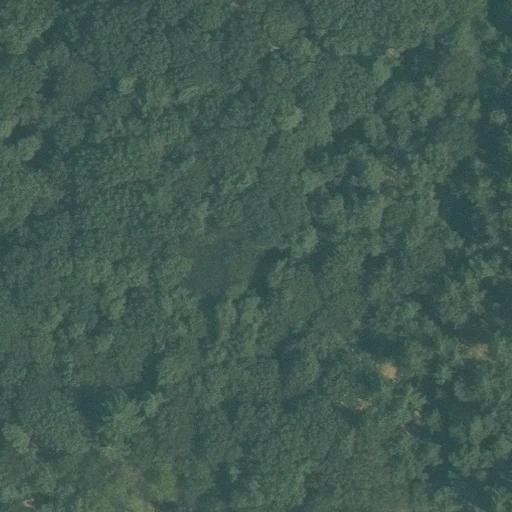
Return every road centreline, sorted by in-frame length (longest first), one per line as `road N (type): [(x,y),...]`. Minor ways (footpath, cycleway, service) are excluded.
road 1 (track): [(403,511),(477,0)]
road 2 (track): [(361,511),(281,486),(228,416),(169,397),(42,385),(0,344)]
